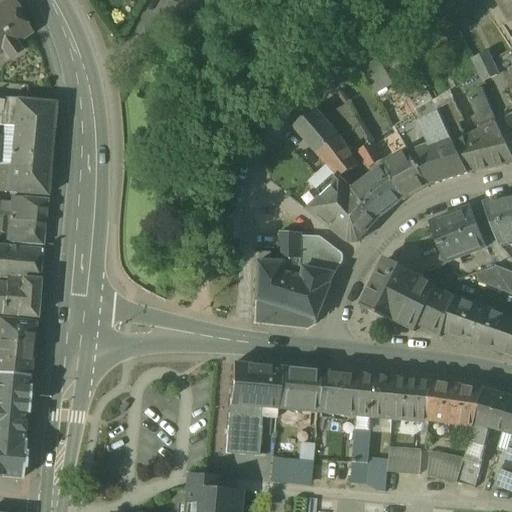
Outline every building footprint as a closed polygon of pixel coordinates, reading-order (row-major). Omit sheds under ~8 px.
[(12,0),(6,0),(0,4),(0,56),(4,53),(7,58),(7,59),(8,60),(22,51),(21,49),(17,44),(33,34),(23,20),(25,18),(12,0)] [(511,0),(494,0),(508,23),(511,20),(511,0)] [(473,28),(464,10),(455,15),(464,33),(473,28)] [(466,42),(454,18),(442,25),(453,49),(466,42)] [(407,43),(395,50),(405,67),(417,60),(407,43)] [(488,53),(474,59),(485,83),(499,76),(488,53)] [(497,124),(481,90),(469,96),(478,115),(478,116),(484,130),(497,124)] [(429,93),(412,103),(416,111),(434,101),(429,93)] [(55,104),(5,99),(0,98),(0,115),(3,116),(2,126),(54,130),(56,104),(55,104)] [(455,103),(439,111),(440,115),(454,144),(466,138),(459,124),(464,122),(455,103)] [(371,144),(348,105),(338,111),(349,129),(350,130),(363,150),(371,144)] [(342,138),(316,109),(294,128),(331,168),(341,179),(360,167),(342,138)] [(454,144),(440,115),(423,124),(434,146),(411,155),(429,187),(469,175),(454,144)] [(466,138),(454,144),(469,175),(511,164),(511,155),(497,124),(484,130),(466,138)] [(36,134),(14,132),(13,139),(11,166),(50,170),(51,170),(53,137),(35,136),(36,134)] [(399,133),(376,146),(386,165),(409,152),(399,133)] [(13,139),(1,137),(0,151),(0,165),(11,166),(13,139)] [(363,150),(361,151),(361,153),(371,168),(382,162),(371,144),(363,150)] [(411,155),(409,152),(386,165),(384,166),(405,200),(429,187),(411,155)] [(0,165),(0,192),(9,193),(11,166),(0,165)] [(50,170),(11,166),(9,193),(48,196),(50,170)] [(384,166),(352,191),(379,221),(405,200),(384,166)] [(331,168),(312,185),(324,197),(342,180),(341,179),(331,168)] [(352,191),(342,180),(324,197),(308,211),(350,244),(359,243),(379,221),(352,191)] [(11,205),(0,203),(0,218),(8,219),(25,220),(25,215),(46,216),(47,201),(12,197),(11,205)] [(511,208),(510,200),(486,206),(500,245),(511,242),(511,208)] [(473,209),(431,225),(446,264),(488,248),(473,209)] [(284,214),(263,212),(262,223),(282,225),(284,214)] [(46,216),(25,215),(25,220),(8,219),(7,234),(7,243),(43,246),(46,216)] [(8,219),(0,218),(0,231),(3,234),(7,234),(8,219)] [(282,233),(261,231),(260,246),(282,249),(282,233)] [(322,238),(303,237),(304,235),(282,233),(282,249),(260,246),(259,263),(257,263),(255,301),(279,308),(318,321),(332,286),(330,286),(335,276),(344,263),(343,254),(322,238)] [(3,246),(0,246),(0,278),(7,279),(8,278),(40,281),(43,251),(41,251),(41,250),(3,247),(3,246)] [(439,286),(388,260),(382,273),(379,271),(361,307),(393,323),(394,322),(416,333),(419,326),(442,338),(444,333),(445,333),(457,299),(438,289),(439,286)] [(511,273),(502,277),(498,267),(477,275),(480,283),(511,295),(511,273)] [(7,284),(0,283),(0,315),(37,318),(40,284),(7,281),(7,284)] [(511,318),(457,299),(445,333),(511,356),(511,318)] [(36,323),(0,319),(0,341),(34,345),(36,323)] [(34,345),(0,341),(0,373),(30,377),(31,377),(34,345)] [(282,369),(235,364),(227,453),(260,457),(261,419),(278,420),(279,411),(282,369)] [(322,373),(282,369),(279,411),(318,413),(322,373)] [(30,377),(0,373),(0,477),(22,480),(26,443),(23,443),(30,377)] [(362,376),(322,373),(318,413),(357,418),(362,376)] [(398,379),(362,376),(357,418),(357,430),(372,431),(392,433),(393,421),(398,379)] [(432,383),(398,379),(393,421),(429,424),(430,422),(432,383)] [(485,390),(432,383),(430,422),(458,426),(457,434),(472,436),(485,390)] [(511,408),(511,398),(485,390),(472,436),(471,441),(488,446),(489,441),(481,439),(484,427),(504,433),(511,408)] [(372,431),(357,430),(354,459),(369,461),(372,431)] [(426,440),(394,438),(393,451),(392,461),(424,464),(426,440)] [(488,446),(471,441),(467,449),(467,450),(484,457),(488,447),(488,446)] [(467,449),(433,442),(431,466),(460,472),(467,450),(467,449)] [(484,457),(467,450),(460,472),(479,480),(484,457)] [(369,461),(366,486),(369,480),(391,483),(392,461),(393,451),(369,461)] [(511,454),(503,476),(511,479),(511,454)] [(369,461),(354,459),(351,484),(366,486),(369,461)] [(333,472),(313,470),(312,486),(332,488),(333,472)] [(240,511),(242,493),(216,491),(217,479),(187,476),(183,511),(240,511)]
